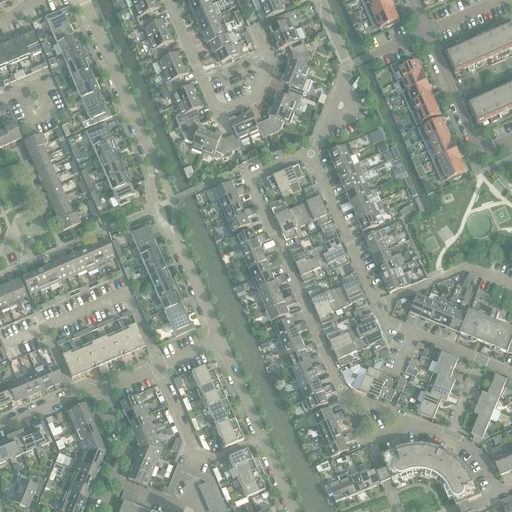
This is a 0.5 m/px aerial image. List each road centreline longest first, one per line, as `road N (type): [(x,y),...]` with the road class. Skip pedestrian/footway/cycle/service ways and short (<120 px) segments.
road 1 (residential): [(341,389),(247,174),(309,150)]
road 2 (residential): [(250,32),(265,70),(254,95),(217,110),(168,0)]
road 3 (residential): [(261,435),(208,458),(192,450),(157,363)]
road 4 (residential): [(309,150),(322,144),(350,65),(322,0)]
road 5 (residential): [(511,140),(479,154),(427,33)]
road 6 (residential): [(157,363),(127,294),(43,330)]
road 7 (residential): [(151,152),(84,0)]
road 8 (residential): [(375,302),(309,150)]
road 9 (residential): [(375,302),(469,263),(511,281)]
road 10 (residential): [(101,388),(124,444),(99,511)]
road 11 (residential): [(479,356),(382,318),(375,302)]
